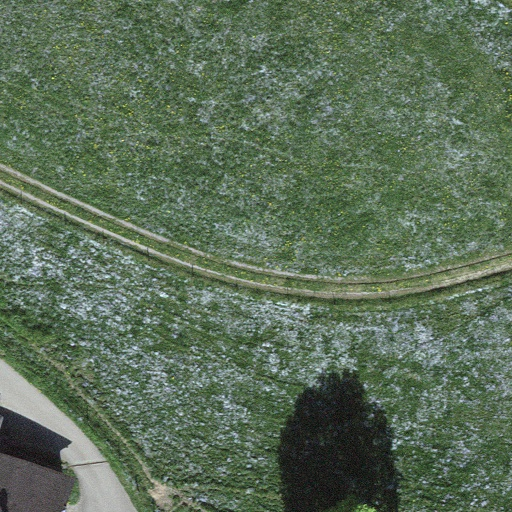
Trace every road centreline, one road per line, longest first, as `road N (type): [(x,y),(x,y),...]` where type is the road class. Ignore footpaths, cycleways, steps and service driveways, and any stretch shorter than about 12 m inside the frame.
road 1 (track): [(0,176),(164,250),(270,279),(376,284),(511,256)]
road 2 (track): [(0,381),(70,442),(100,511)]
